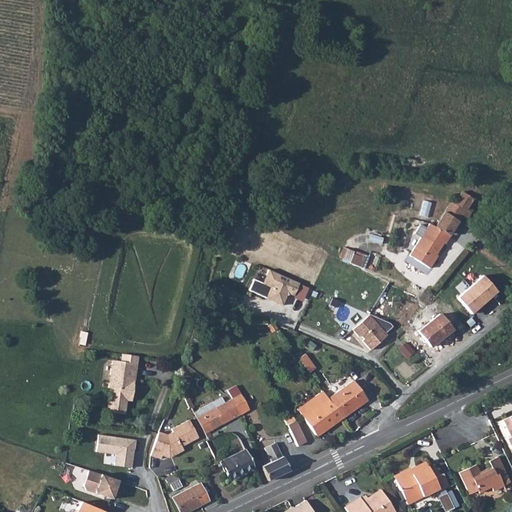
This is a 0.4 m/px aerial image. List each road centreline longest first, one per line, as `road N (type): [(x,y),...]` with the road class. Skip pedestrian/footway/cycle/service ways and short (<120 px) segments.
road 1 (residential): [(376,439),(389,406),(511,311)]
road 2 (tertiary): [(227,511),(376,439)]
road 3 (tertiary): [(376,439),(511,373)]
